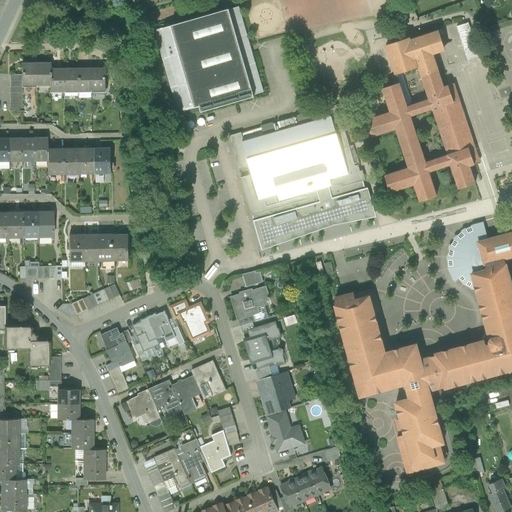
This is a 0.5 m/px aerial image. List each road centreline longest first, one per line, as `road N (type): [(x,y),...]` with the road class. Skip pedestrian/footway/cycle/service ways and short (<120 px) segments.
road 1 (residential): [(204,281),(511,196)]
road 2 (residential): [(204,281),(263,471)]
road 3 (residential): [(75,336),(149,511)]
road 4 (residential): [(75,336),(204,281)]
